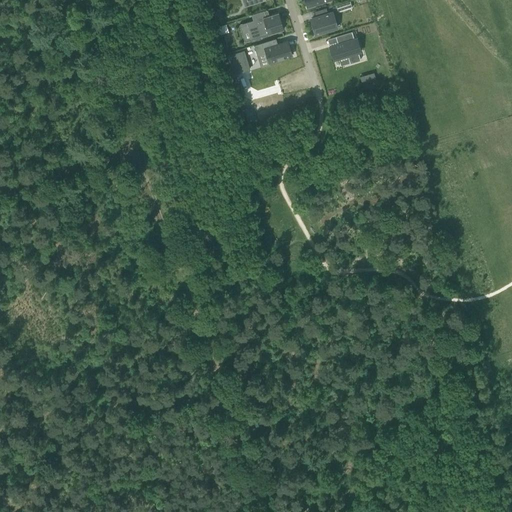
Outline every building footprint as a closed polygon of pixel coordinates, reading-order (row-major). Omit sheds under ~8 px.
[(223,21),(219,9),(213,11),(217,23),(223,21)] [(283,29),(278,12),(265,16),(263,11),(251,15),(253,20),(246,22),(251,40),(253,39),(253,41),(261,38),(261,37),(283,29)] [(337,27),(333,14),(331,14),(330,12),(311,18),(313,24),(312,25),(315,34),(337,27)] [(329,46),(333,60),(338,58),(339,58),(346,55),(347,55),(347,56),(349,62),(349,63),(360,60),(360,59),(358,52),(359,51),(359,52),(360,51),(356,38),(354,39),(351,31),(335,36),(335,37),(337,44),(334,45),(329,46)] [(275,38),(253,45),(257,55),(266,52),(269,62),(291,55),(290,53),(293,53),(291,45),(288,46),(287,41),(277,44),(275,38)] [(240,51),(227,55),(232,74),(250,68),(244,50),(240,51)]
